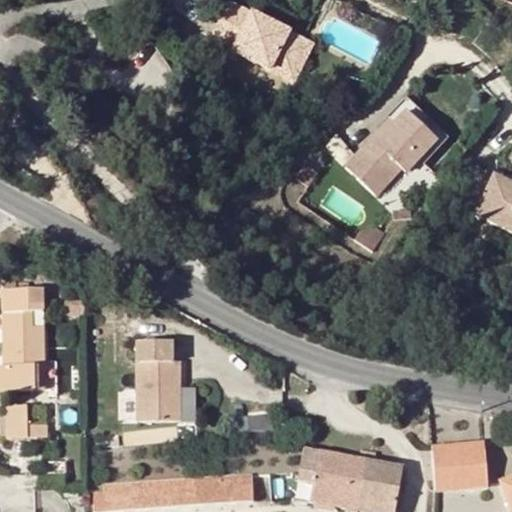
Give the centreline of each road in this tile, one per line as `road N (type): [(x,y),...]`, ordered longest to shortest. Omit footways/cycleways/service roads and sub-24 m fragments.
road 1 (tertiary): [(334,361),(190,298),(0,194)]
road 2 (residential): [(334,361),(334,406),(385,428),(415,465),(413,511)]
road 3 (tertiary): [(511,398),(416,386),(334,361)]
